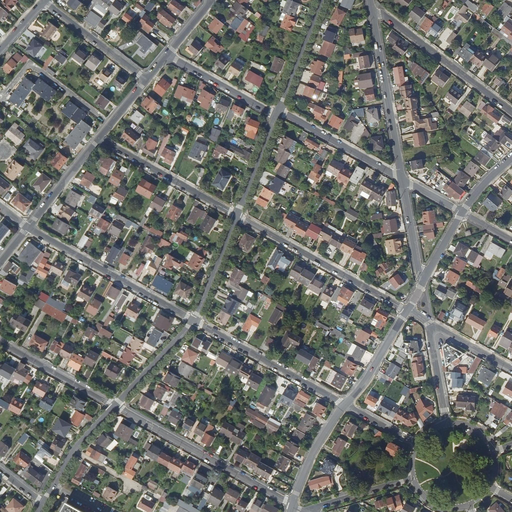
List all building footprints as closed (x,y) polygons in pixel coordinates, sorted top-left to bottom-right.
[(16,0),(5,0),(2,3),(10,11),(14,7),(13,6),(17,1),(16,0)] [(77,0),(69,0),(67,4),(75,10),(81,3),(77,0)] [(114,3),(109,0),(99,0),(96,4),(85,19),(96,27),(97,25),(102,19),(109,9),(114,3)] [(119,1),(120,0),(116,0),(114,3),(109,9),(117,15),(123,7),(118,3),(119,1)] [(174,0),(173,0),(169,6),(173,10),(173,11),(175,13),(176,12),(180,15),(185,8),(174,0)] [(298,8),(299,4),(290,0),(288,0),(283,13),(286,14),(294,17),(298,8)] [(354,0),(343,0),(341,6),(351,10),(354,0)] [(480,8),(488,15),(494,7),(486,0),(480,8)] [(151,1),(146,8),(151,11),(156,4),(151,1)] [(244,18),(249,10),(245,7),(239,2),(232,11),(240,16),(244,18)] [(497,14),(505,19),(507,16),(511,9),(511,7),(506,3),(497,14)] [(463,14),(468,8),(467,7),(465,6),(464,5),(460,11),(461,13),(458,17),(467,23),(470,19),(463,14)] [(0,20),(2,22),(4,22),(6,19),(6,18),(5,17),(9,14),(0,6),(0,20)] [(133,15),(137,18),(142,11),(139,9),(136,6),(133,10),(135,12),(133,15)] [(426,14),(416,6),(409,15),(420,23),(426,14)] [(337,9),(331,22),(339,26),(346,13),(337,9)] [(163,10),(158,17),(160,19),(159,20),(166,25),(167,25),(170,27),(176,20),(163,10)] [(130,23),(133,19),(126,14),(123,18),(130,23)] [(296,24),(298,19),(294,17),(286,14),(281,28),(291,32),(293,26),(294,24),(296,24)] [(148,34),(153,27),(152,26),(153,25),(148,21),(150,19),(145,15),(137,26),(142,29),(148,34)] [(243,31),(250,23),(246,19),(244,18),(240,16),(231,26),(240,33),(242,30),(243,31)] [(217,33),(224,24),(217,18),(209,28),(217,33)] [(107,22),(102,19),(97,25),(102,29),(107,22)] [(421,28),(428,33),(429,31),(432,27),(424,21),(420,25),(418,24),(414,30),(417,32),(421,28)] [(58,28),(49,22),(46,26),(46,27),(45,29),(44,29),(40,34),(50,40),(58,28)] [(511,25),(507,22),(501,30),(505,33),(507,31),(511,34),(508,38),(511,41),(511,25)] [(443,28),(435,23),(432,27),(429,31),(436,36),(443,28)] [(242,33),(240,37),(247,43),(256,27),(253,25),(247,36),(242,33)] [(326,41),(333,44),(336,34),(335,33),(337,30),(329,27),(327,30),(323,40),(326,41)] [(445,37),(450,31),(447,28),(442,35),(445,37)] [(362,29),(355,30),(354,29),(349,30),(351,41),(353,42),(356,42),(358,42),(360,41),(364,40),(362,29)] [(153,53),(158,47),(141,33),(135,41),(139,43),(138,44),(143,47),(140,51),(146,56),(150,50),(153,53)] [(398,52),(403,56),(408,50),(402,46),(404,43),(391,33),(387,39),(395,45),(395,46),(400,50),(398,52)] [(446,41),(450,44),(457,35),(455,33),(453,36),(451,35),(446,41)] [(221,45),(222,43),(216,39),(213,36),(206,45),(209,48),(210,47),(217,53),(219,51),(221,53),(225,48),(221,45)] [(267,37),(261,36),(258,44),(265,46),(267,37)] [(224,38),(222,42),(228,46),(231,43),(224,38)] [(43,46),(34,40),(26,50),(35,57),(43,46)] [(195,40),(187,50),(192,54),(194,52),(197,55),(204,47),(195,40)] [(333,44),(326,41),(322,50),(321,49),(319,53),(331,58),(336,45),(333,44)] [(463,49),(458,55),(468,62),(470,60),(473,57),(474,55),(468,50),(470,47),(471,46),(467,43),(466,45),(463,49)] [(454,54),(457,56),(463,49),(460,47),(454,54)] [(85,54),(78,49),(71,58),(82,67),(90,56),(86,53),(85,54)] [(64,53),(60,50),(54,58),(62,64),(66,59),(62,56),(64,53)] [(470,60),(480,68),(484,63),(488,58),(478,50),(473,57),(470,60)] [(369,63),(367,51),(353,54),(354,58),(359,57),(361,69),(371,68),(370,62),(369,63)] [(21,60),(23,57),(18,53),(4,68),(10,73),(17,64),(21,60)] [(484,63),(493,71),(501,61),(491,53),(488,58),(484,63)] [(21,60),(25,64),(29,59),(25,55),(23,57),(21,60)] [(231,61),(223,55),(217,62),(224,68),(231,61)] [(87,64),(95,71),(102,62),(94,56),(87,64)] [(276,58),(271,70),(279,73),(284,61),(276,58)] [(314,61),(311,68),(313,68),(311,72),(321,76),(323,72),(321,72),(325,63),(318,60),(318,62),(314,61)] [(415,60),(409,67),(418,81),(427,70),(415,60)] [(230,69),(229,71),(233,73),(235,74),(234,74),(238,77),(242,71),(241,71),(244,67),(235,61),(230,69)] [(394,68),(397,84),(405,83),(402,67),(394,68)] [(55,73),(47,68),(45,70),(56,78),(60,73),(57,71),(55,73)] [(106,70),(100,78),(106,82),(112,75),(106,70)] [(250,70),(247,78),(253,80),(262,84),(265,77),(250,70)] [(432,73),(428,70),(419,82),(420,83),(422,86),(431,75),(432,73)] [(439,71),(432,80),(443,88),(449,79),(439,71)] [(276,76),(270,73),(268,79),(272,81),(273,79),(275,79),(276,76)] [(358,77),(360,88),(373,86),(371,74),(358,77)] [(313,75),(309,84),(318,88),(322,78),(313,75)] [(119,76),(114,83),(122,89),(127,82),(119,76)] [(494,83),(498,86),(498,85),(502,80),(498,77),(494,83)] [(19,107),(33,89),(50,101),(57,92),(40,79),(35,85),(26,79),(10,100),(14,103),(19,107)] [(163,96),(171,86),(164,79),(156,88),(155,90),(163,96)] [(190,99),(189,101),(192,102),(196,92),(194,91),(195,89),(190,87),(189,89),(179,85),(174,97),(181,99),(181,98),(182,96),(190,99)] [(403,99),(406,99),(408,111),(417,109),(418,109),(416,97),(413,98),(410,85),(401,87),(403,99)] [(318,100),(321,91),(308,86),(304,94),(318,100)] [(445,96),(453,102),(459,94),(458,92),(451,88),(445,96)] [(204,90),(198,100),(203,103),(201,106),(208,110),(215,96),(204,90)] [(375,100),(373,90),(366,91),(368,101),(375,100)] [(456,105),(462,96),(459,94),(453,102),(456,105)] [(104,109),(110,100),(102,95),(96,103),(104,109)] [(152,113),(159,104),(150,96),(142,105),(152,113)] [(230,102),(223,100),(223,102),(220,101),(217,109),(222,111),(223,109),(227,110),(230,102)] [(481,111),(486,104),(482,101),(481,103),(482,103),(478,108),(481,111)] [(318,105),(316,105),(309,102),(308,105),(318,109),(317,110),(315,114),(319,116),(317,119),(323,122),(326,118),(324,117),(327,111),(318,105)] [(71,103),(63,112),(80,125),(66,142),(66,143),(75,150),(92,128),(83,121),(87,115),(71,103)] [(465,104),(462,108),(458,113),(466,119),(473,111),(465,104)] [(234,110),(231,109),(227,119),(232,121),(235,113),(239,115),(240,113),(242,114),(245,110),(236,106),(234,110)] [(487,117),(492,121),(494,122),(496,123),(499,119),(496,116),(491,112),(493,109),(489,106),(487,109),(485,107),(481,112),(487,117)] [(427,108),(429,118),(431,118),(441,116),(435,107),(427,108)] [(368,111),(370,123),(379,121),(377,109),(368,111)] [(408,111),(407,111),(409,122),(413,121),(419,120),(417,109),(408,111)] [(360,122),(361,120),(354,110),(353,110),(347,121),(349,122),(352,115),(357,118),(355,120),(360,122)] [(145,117),(138,111),(133,117),(132,119),(139,124),(145,117)] [(334,114),(329,123),(339,128),(343,120),(334,114)] [(511,118),(506,114),(502,118),(510,124),(511,121),(511,118)] [(357,127),(360,122),(355,120),(357,118),(352,115),(349,122),(347,121),(343,128),(351,132),(354,126),(357,127)] [(419,120),(413,121),(415,130),(426,128),(426,130),(428,131),(437,130),(436,123),(432,124),(431,118),(429,118),(419,120)] [(254,139),(260,124),(250,120),(244,135),(254,139)] [(13,125),(6,133),(18,143),(25,135),(13,125)] [(129,128),(123,135),(135,145),(140,138),(129,128)] [(366,129),(362,136),(367,139),(371,132),(366,129)] [(511,137),(503,131),(496,140),(501,143),(503,145),(506,141),(511,144),(511,143),(511,137)] [(424,132),(413,134),(414,138),(416,138),(416,141),(415,142),(416,148),(426,146),(424,132)] [(33,136),(27,143),(34,150),(32,153),(37,157),(45,146),(33,136)] [(285,136),(279,147),(281,148),(292,154),(296,147),(292,145),(295,141),(285,136)] [(372,138),(375,150),(385,148),(382,136),(372,138)] [(169,138),(165,137),(163,142),(158,154),(167,159),(165,162),(172,165),(173,162),(178,152),(175,151),(174,153),(166,148),(169,138)] [(499,147),(501,143),(496,140),(493,137),(485,148),(492,153),(497,146),(499,147)] [(249,148),(251,145),(240,139),(238,142),(249,148)] [(307,139),(305,143),(317,149),(319,145),(307,139)] [(200,143),(193,156),(204,162),(211,148),(206,146),(207,143),(203,142),(202,144),(200,143)] [(242,156),(241,157),(248,161),(252,153),(246,149),(244,152),(230,145),(228,148),(242,156)] [(146,146),(144,151),(154,157),(156,152),(146,146)] [(231,158),(234,153),(220,146),(217,151),(216,150),(213,155),(218,158),(221,153),(231,158)] [(484,166),(493,155),(492,153),(485,148),(484,147),(475,159),(484,166)] [(291,158),(293,155),(292,154),(281,148),(279,152),(280,153),(276,160),(279,162),(282,164),(285,165),(289,157),(291,158)] [(60,153),(52,163),(59,169),(68,159),(60,153)] [(102,173),(110,177),(117,163),(104,155),(99,165),(104,168),(103,171),(102,173)] [(425,168),(423,159),(413,161),(414,170),(425,168)] [(327,171),(337,177),(343,167),(343,166),(333,160),(327,171)] [(16,161),(6,173),(13,179),(23,166),(16,161)] [(471,161),(464,170),(472,176),(480,167),(471,161)] [(282,164),(279,170),(277,173),(285,178),(290,168),(285,165),(282,164)] [(321,167),(316,164),(315,167),(308,178),(307,180),(312,183),(314,180),(317,181),(320,175),(318,173),(321,167)] [(111,181),(119,186),(125,175),(125,174),(128,169),(123,167),(120,171),(119,172),(116,171),(111,181)] [(348,170),(343,167),(337,177),(337,178),(348,184),(350,180),(353,175),(347,172),(348,170)] [(364,170),(358,167),(354,173),(353,175),(350,180),(357,183),(364,170)] [(221,170),(213,185),(223,190),(230,176),(221,170)] [(88,172),(82,183),(90,188),(96,177),(88,172)] [(461,172),(454,182),(462,188),(469,178),(461,172)] [(43,174),(33,186),(41,192),(51,180),(43,174)] [(0,177),(0,191),(2,193),(9,184),(0,177)] [(279,193),(285,182),(277,177),(275,180),(274,180),(271,184),(272,184),(270,188),(279,193)] [(144,179),(137,191),(150,199),(157,187),(144,179)] [(370,195),(375,186),(364,180),(359,189),(370,195)] [(458,199),(465,191),(462,188),(454,182),(447,191),(451,194),(450,196),(452,197),(453,196),(458,199)] [(383,190),(376,186),(375,186),(370,195),(368,199),(373,201),(374,198),(381,202),(388,190),(384,187),(383,190)] [(511,190),(506,186),(499,194),(506,201),(511,194),(511,190)] [(117,192),(116,191),(113,196),(123,201),(128,191),(121,187),(117,192)] [(265,206),(271,195),(270,195),(272,191),(265,187),(257,202),(265,206)] [(72,191),(66,203),(75,208),(82,196),(72,191)] [(387,198),(388,206),(397,205),(395,192),(388,193),(388,198),(387,198)] [(20,193),(13,202),(25,211),(31,202),(20,193)] [(502,201),(492,193),(484,204),(493,212),(502,201)] [(167,202),(156,196),(150,207),(161,213),(167,202)] [(198,217),(202,219),(206,211),(203,211),(202,211),(203,208),(198,205),(200,202),(196,200),(193,206),(195,207),(187,221),(193,225),(198,217)] [(90,212),(101,218),(104,212),(106,209),(95,203),(90,212)] [(59,212),(58,214),(63,217),(63,216),(69,219),(74,210),(68,207),(68,206),(64,204),(62,207),(61,207),(58,211),(59,212)] [(177,220),(182,210),(175,206),(173,205),(168,215),(177,220)] [(110,212),(117,216),(118,213),(107,207),(106,209),(104,212),(107,215),(108,215),(110,212)] [(423,221),(423,225),(433,224),(437,223),(438,223),(437,219),(435,219),(433,211),(422,212),(424,221),(423,221)] [(107,215),(104,212),(101,218),(97,225),(106,230),(110,224),(104,220),(107,215)] [(290,227),(294,230),(299,221),(300,219),(289,213),(288,214),(285,219),(284,223),(290,226),(290,227)] [(209,232),(214,225),(211,223),(214,218),(208,215),(201,227),(209,232)] [(385,220),(387,232),(398,230),(396,218),(385,220)] [(67,235),(72,226),(59,219),(54,227),(67,235)] [(118,237),(124,226),(122,224),(116,221),(109,233),(113,235),(114,234),(118,237)] [(297,233),(304,237),(306,234),(310,227),(299,221),(294,230),(293,232),(297,234),(297,233)] [(3,222),(0,226),(0,243),(12,229),(3,222)] [(329,225),(326,223),(322,230),(319,236),(330,242),(333,236),(335,232),(328,228),(329,225)] [(306,234),(310,237),(310,236),(317,239),(319,236),(322,230),(311,224),(310,227),(306,234)] [(434,230),(433,224),(423,225),(422,225),(423,236),(426,235),(427,239),(434,238),(433,230),(434,230)] [(181,234),(178,232),(173,240),(181,245),(184,238),(187,239),(189,235),(183,232),(181,234)] [(144,253),(146,250),(151,252),(154,246),(151,244),(154,238),(149,234),(140,251),(144,253)] [(255,239),(247,234),(244,240),(243,239),(238,247),(248,253),(255,239)] [(80,244),(85,246),(89,238),(85,236),(80,244)] [(328,245),(339,251),(340,249),(346,240),(342,238),(341,240),(333,236),(330,242),(328,245)] [(359,241),(351,236),(349,240),(346,238),(346,240),(340,249),(345,251),(345,250),(352,254),(356,246),(359,241)] [(172,243),(164,239),(161,237),(157,244),(161,247),(163,243),(169,247),(172,243)] [(389,252),(401,250),(400,242),(399,237),(387,239),(389,252)] [(477,256),(479,254),(469,248),(460,242),(454,252),(463,258),(464,257),(467,258),(467,259),(474,263),(477,256)] [(32,243),(19,259),(30,268),(43,252),(32,243)] [(505,252),(492,244),(488,251),(486,255),(491,258),(493,254),(501,258),(505,252)] [(356,246),(352,254),(349,258),(361,265),(364,259),(365,259),(367,255),(363,253),(361,252),(363,250),(356,246)] [(264,249),(260,247),(252,261),(250,264),(255,266),(257,263),(258,264),(260,262),(258,261),(260,257),(264,249)] [(204,257),(206,253),(199,250),(198,250),(197,249),(195,253),(204,257)] [(268,265),(275,269),(277,266),(283,255),(284,253),(277,249),(268,265)] [(45,265),(51,254),(47,252),(37,270),(43,274),(42,276),(47,278),(50,273),(49,272),(51,269),(45,265)] [(118,256),(111,252),(106,260),(113,264),(118,256)] [(201,262),(204,257),(195,253),(194,252),(188,265),(196,269),(201,262)] [(131,257),(124,253),(119,261),(126,265),(131,257)] [(160,264),(165,256),(160,254),(157,260),(159,261),(158,262),(153,260),(149,268),(156,272),(159,266),(160,264)] [(477,265),(481,258),(482,257),(479,254),(477,256),(474,263),(477,265)] [(288,258),(283,255),(277,266),(285,270),(288,265),(290,266),(293,261),(289,259),(290,258),(288,257),(288,258)] [(462,272),(467,263),(453,255),(450,261),(452,263),(450,267),(458,271),(459,270),(462,272)] [(181,267),(184,262),(177,258),(176,259),(173,257),(171,260),(168,258),(166,262),(169,264),(167,267),(171,269),(174,265),(178,267),(179,265),(181,267)] [(14,264),(10,261),(0,273),(9,278),(11,275),(8,273),(11,268),(14,270),(19,265),(16,263),(14,264)] [(64,265),(56,261),(50,272),(61,278),(66,269),(63,267),(64,265)] [(384,270),(387,267),(384,263),(383,262),(379,264),(381,267),(375,272),(377,275),(384,270)] [(363,263),(360,270),(365,272),(368,271),(370,266),(363,263)] [(290,275),(299,279),(304,269),(296,265),(290,275)] [(390,265),(387,267),(384,270),(387,274),(394,269),(390,265)] [(246,272),(236,267),(231,276),(232,276),(230,280),(231,280),(239,285),(246,272)] [(22,275),(18,283),(28,288),(37,271),(33,269),(28,278),(22,275)] [(298,281),(309,287),(314,278),(315,276),(315,275),(304,269),(299,279),(298,281)] [(505,271),(501,269),(499,273),(495,271),(492,277),(499,280),(500,278),(501,278),(505,271)] [(511,273),(511,270),(510,269),(506,276),(504,275),(500,281),(498,284),(504,287),(511,273)] [(71,283),(77,286),(82,276),(78,274),(78,275),(70,271),(65,280),(63,284),(69,287),(71,283)] [(454,284),(459,275),(451,271),(446,280),(454,284)] [(153,284),(168,293),(173,284),(164,279),(165,277),(160,274),(159,276),(158,275),(153,284)] [(405,283),(399,274),(389,280),(392,284),(393,283),(397,289),(405,283)] [(317,280),(314,278),(309,287),(320,293),(325,284),(317,280)] [(8,279),(2,289),(13,295),(18,285),(8,279)] [(243,300),(249,290),(239,285),(231,280),(228,285),(237,291),(234,295),(243,300)] [(182,281),(176,291),(186,297),(192,287),(182,281)] [(445,288),(447,285),(441,282),(435,294),(443,298),(445,295),(452,299),(455,292),(449,288),(448,290),(445,288)] [(78,295),(89,302),(95,292),(84,286),(78,295)] [(342,288),(338,286),(336,291),(335,292),(331,299),(336,301),(338,299),(347,304),(354,292),(343,286),(342,288)] [(121,291),(112,287),(108,295),(116,300),(121,291)] [(335,292),(331,290),(327,288),(321,299),(323,300),(321,304),(327,308),(331,299),(335,292)] [(42,292),(38,298),(47,303),(49,299),(50,297),(42,292)] [(128,296),(123,293),(119,300),(124,303),(128,296)] [(262,298),(271,303),(273,300),(264,294),(262,298)] [(240,302),(229,296),(226,301),(229,302),(227,305),(226,305),(223,309),(233,315),(240,302)] [(34,304),(43,309),(47,303),(38,298),(37,298),(34,304)] [(49,299),(47,303),(54,307),(57,303),(49,299)] [(364,299),(359,309),(370,315),(375,306),(364,299)] [(88,311),(96,316),(103,304),(95,300),(88,311)] [(249,301),(246,305),(253,309),(256,305),(255,305),(256,303),(253,301),(252,303),(249,301)] [(136,305),(132,302),(126,313),(137,319),(142,310),(135,306),(136,305)] [(468,308),(456,302),(450,312),(455,315),(456,314),(462,318),(468,308)] [(43,311),(64,322),(66,319),(68,315),(63,312),(56,308),(54,307),(47,303),(43,309),(43,311)] [(279,304),(270,321),(276,324),(282,312),(286,314),(288,309),(279,304)] [(20,308),(17,312),(26,318),(28,313),(20,308)] [(379,320),(376,325),(382,329),(390,314),(379,308),(374,318),(379,320)] [(341,316),(348,321),(354,311),(349,309),(348,311),(345,309),(341,316)] [(227,325),(232,315),(223,310),(221,314),(223,315),(221,318),(219,321),(227,325)] [(249,332),(251,328),(256,331),(258,327),(261,321),(264,316),(253,310),(251,314),(250,315),(249,317),(250,317),(244,329),(249,332)] [(17,312),(11,322),(26,331),(32,321),(26,318),(17,312)] [(486,322),(470,313),(466,321),(482,330),(486,322)] [(163,328),(168,319),(159,314),(156,320),(155,320),(153,324),(163,329),(163,328)] [(115,318),(110,315),(100,333),(105,335),(111,338),(114,333),(106,329),(111,320),(113,321),(115,318)] [(174,319),(169,317),(168,319),(163,328),(168,330),(174,319)] [(492,335),(497,338),(502,329),(493,324),(487,335),(491,337),(492,335)] [(378,334),(366,327),(364,331),(371,335),(376,338),(378,334)] [(96,333),(99,334),(100,333),(93,328),(88,336),(93,339),(96,333)] [(150,341),(149,344),(155,347),(163,334),(154,328),(153,330),(155,331),(153,334),(152,334),(149,340),(150,341)] [(332,333),(339,337),(342,332),(334,328),(332,333)] [(288,330),(282,343),(289,347),(292,343),(299,346),(303,338),(288,330)] [(364,331),(362,330),(356,341),(365,346),(371,335),(364,331)] [(499,344),(508,349),(511,344),(511,342),(511,331),(510,333),(507,331),(499,344)] [(36,335),(31,344),(44,351),(48,342),(36,335)] [(136,352),(139,353),(141,349),(141,348),(142,346),(145,341),(134,336),(128,347),(136,352)] [(197,337),(193,344),(206,352),(212,343),(207,340),(206,341),(197,337)] [(267,344),(275,349),(279,342),(271,337),(267,344)] [(58,355),(62,348),(61,348),(61,347),(62,347),(64,344),(57,339),(56,341),(55,340),(50,351),(58,355)] [(408,354),(420,352),(418,341),(405,340),(400,350),(401,351),(407,354),(408,354)] [(366,350),(357,346),(353,343),(348,353),(352,355),(349,360),(357,364),(359,360),(361,360),(366,350)] [(66,344),(61,354),(64,355),(67,357),(71,359),(76,349),(66,344)] [(447,344),(443,347),(446,367),(450,364),(453,367),(460,362),(458,358),(464,354),(447,344)] [(120,360),(129,365),(136,352),(128,347),(123,345),(118,354),(122,357),(120,360)] [(188,349),(183,358),(192,363),(198,354),(188,349)] [(301,349),(297,357),(309,365),(311,362),(313,358),(314,356),(301,349)] [(100,355),(91,350),(86,360),(85,361),(94,366),(100,355)] [(118,362),(119,359),(104,351),(103,354),(111,359),(111,358),(118,362)] [(216,361),(227,368),(233,357),(221,351),(216,361)] [(406,358),(408,356),(407,354),(401,351),(399,354),(400,355),(397,360),(402,363),(405,358),(406,358)] [(69,364),(80,370),(85,361),(86,360),(75,354),(72,359),(69,364)] [(422,366),(423,366),(421,356),(414,357),(415,362),(411,363),(414,378),(423,376),(422,370),(422,366)] [(464,369),(464,373),(473,374),(482,359),(477,356),(470,369),(464,369)] [(226,369),(237,375),(238,373),(243,365),(243,364),(233,357),(227,368),(226,369)] [(315,360),(313,358),(311,362),(312,363),(308,369),(315,373),(317,370),(315,369),(317,366),(315,365),(316,363),(314,362),(315,360)] [(333,363),(327,359),(324,364),(331,368),(333,363)] [(351,375),(358,364),(357,364),(349,360),(348,359),(342,370),(351,375)] [(191,375),(195,368),(183,361),(177,372),(187,377),(189,374),(191,375)] [(25,365),(21,362),(17,369),(12,377),(23,383),(24,381),(28,375),(30,372),(23,368),(25,365)] [(17,369),(6,363),(5,365),(0,373),(11,380),(12,377),(17,369)] [(400,367),(393,363),(387,372),(388,372),(386,375),(389,377),(394,379),(400,367)] [(113,364),(107,374),(115,378),(117,376),(118,376),(121,372),(120,370),(121,368),(113,364)] [(246,384),(247,383),(253,373),(254,371),(251,369),(245,366),(240,374),(243,376),(241,380),(242,381),(246,384)] [(486,370),(483,368),(481,367),(479,371),(481,372),(478,378),(488,384),(494,374),(490,372),(490,370),(487,368),(486,370)] [(347,377),(333,369),(327,380),(341,388),(347,377)] [(176,387),(181,377),(170,371),(164,381),(176,387)] [(453,378),(453,387),(463,387),(463,372),(451,372),(452,378),(453,378)] [(263,379),(253,373),(247,383),(258,389),(263,379)] [(33,378),(28,375),(24,381),(29,384),(33,378)] [(511,383),(508,381),(505,387),(502,392),(511,397),(511,383)] [(35,392),(44,397),(45,395),(50,387),(46,384),(45,386),(44,385),(40,383),(35,392)] [(161,400),(166,389),(160,386),(159,387),(158,386),(153,395),(161,400)] [(188,390),(197,395),(201,388),(196,386),(195,388),(190,386),(188,390)] [(267,386),(259,401),(269,407),(271,403),(270,402),(276,391),(267,386)] [(294,389),(288,386),(280,401),(281,402),(282,400),(284,401),(285,401),(286,402),(288,398),(293,400),(297,393),(294,391),(294,389)] [(311,395),(304,392),(302,390),(299,395),(298,394),(294,402),(301,406),(304,408),(306,404),(297,399),(298,397),(302,399),(303,397),(308,400),(311,395)] [(53,399),(45,395),(44,397),(40,404),(51,411),(58,399),(58,398),(54,396),(53,399)] [(154,401),(144,395),(142,399),(143,400),(142,402),(140,405),(149,410),(154,401)] [(379,400),(370,395),(366,401),(375,406),(379,400)] [(467,409),(474,409),(475,397),(457,396),(457,406),(467,407),(467,409)] [(75,397),(70,405),(81,412),(86,403),(75,397)] [(421,399),(416,406),(423,420),(432,412),(432,405),(421,399)] [(11,406),(0,400),(0,406),(1,406),(4,408),(8,411),(11,406)] [(383,400),(378,409),(392,416),(397,408),(383,400)] [(25,406),(16,401),(11,409),(20,414),(25,406)] [(151,409),(153,410),(155,406),(156,407),(159,403),(156,401),(151,409)] [(506,410),(507,407),(501,403),(500,404),(496,401),(490,412),(490,413),(490,414),(491,414),(491,413),(500,419),(506,410)] [(294,402),(292,405),(289,410),(292,412),(295,407),(299,410),(301,406),(294,402)] [(319,406),(315,414),(322,418),(326,410),(319,406)] [(248,408),(245,413),(256,419),(267,425),(269,420),(248,408)] [(394,418),(401,421),(401,420),(407,423),(408,426),(418,421),(414,412),(410,415),(399,409),(394,418)] [(181,415),(173,410),(167,419),(171,421),(170,423),(175,426),(179,420),(180,420),(181,418),(180,417),(181,415)] [(83,418),(90,422),(93,419),(86,414),(85,416),(77,411),(71,421),(79,426),(83,418)] [(307,413),(300,425),(306,428),(309,430),(316,418),(307,413)] [(183,425),(191,430),(198,418),(193,416),(191,419),(188,418),(183,425)] [(66,438),(72,426),(60,419),(54,431),(66,438)] [(221,429),(232,435),(236,427),(237,426),(226,420),(221,429)] [(280,426),(269,420),(267,425),(277,431),(280,426)] [(247,433),(241,429),(244,424),(239,421),(237,426),(236,427),(232,435),(230,438),(241,444),(247,433)] [(358,426),(350,421),(346,428),(345,428),(342,432),(352,438),(358,426)] [(195,431),(203,436),(208,426),(200,422),(195,431)] [(118,430),(115,434),(119,437),(127,441),(129,438),(134,430),(123,423),(119,431),(118,430)] [(205,431),(207,432),(202,440),(210,444),(216,434),(211,431),(213,426),(209,424),(208,426),(205,431)] [(304,432),(306,428),(300,425),(298,429),(297,428),(292,436),(300,441),(305,433),(304,432)] [(112,432),(108,430),(101,437),(102,438),(97,443),(106,448),(113,440),(109,436),(112,432)] [(384,434),(380,431),(375,436),(378,439),(384,434)] [(26,433),(18,443),(22,446),(30,436),(26,433)] [(60,441),(60,440),(56,438),(49,451),(54,455),(57,457),(65,444),(60,441)] [(339,457),(347,442),(339,438),(333,449),(334,450),(333,453),(339,457)] [(118,443),(114,439),(113,440),(106,448),(110,450),(118,443)] [(294,456),(300,445),(289,439),(283,450),(294,456)] [(9,447),(2,442),(0,445),(0,453),(4,457),(9,451),(9,447)] [(143,450),(147,452),(152,444),(148,442),(143,450)] [(396,457),(400,448),(389,442),(385,451),(396,457)] [(52,458),(54,455),(49,451),(44,447),(38,454),(44,459),(47,455),(52,458)] [(107,457),(100,453),(96,451),(97,449),(95,448),(94,450),(90,447),(86,454),(103,464),(107,457)] [(234,456),(245,463),(251,453),(240,447),(234,456)] [(173,458),(165,454),(166,453),(162,451),(157,461),(168,467),(173,458)] [(21,464),(27,468),(30,465),(32,462),(33,461),(22,452),(15,461),(20,465),(21,464)] [(262,458),(251,452),(251,453),(245,463),(256,469),(261,461),(262,458)] [(284,470),(291,459),(281,454),(275,465),(284,470)] [(137,458),(132,456),(124,469),(129,472),(137,458)] [(177,459),(174,457),(167,468),(179,474),(182,468),(184,465),(177,461),(177,459)] [(39,468),(42,464),(35,458),(33,461),(32,462),(39,468)] [(322,465),(320,470),(331,475),(337,464),(327,458),(324,462),(325,463),(323,466),(322,465)] [(198,466),(187,460),(186,461),(185,463),(184,465),(182,468),(182,469),(193,475),(198,466)] [(263,477),(264,476),(264,475),(269,478),(274,469),(261,461),(256,469),(255,471),(254,472),(263,477)] [(79,485),(82,480),(80,478),(84,472),(87,467),(82,464),(71,481),(79,485)] [(34,468),(30,465),(27,468),(23,474),(40,487),(44,478),(45,476),(42,474),(41,475),(33,469),(34,468)] [(359,468),(350,470),(353,480),(362,477),(359,468)] [(197,473),(197,474),(191,484),(202,490),(207,481),(201,477),(202,475),(197,473)] [(324,478),(309,482),(311,488),(317,487),(318,489),(322,488),(321,486),(330,483),(329,478),(324,478)] [(150,480),(147,486),(154,490),(157,484),(150,480)] [(117,492),(108,487),(103,497),(112,502),(117,492)] [(240,494),(229,488),(225,496),(224,497),(235,503),(240,494)] [(207,500),(218,507),(224,497),(225,496),(220,493),(221,493),(214,489),(207,500)] [(145,494),(143,498),(139,506),(149,511),(151,511),(155,504),(149,501),(151,498),(145,494)] [(399,496),(386,500),(390,511),(395,509),(395,507),(402,505),(399,496)] [(251,507),(259,511),(263,505),(264,503),(256,498),(251,507)] [(21,511),(24,507),(20,503),(20,504),(18,503),(19,502),(15,499),(11,503),(7,507),(12,511),(18,511),(20,510),(21,511)] [(166,511),(172,502),(166,499),(159,511),(166,511)] [(198,511),(200,510),(179,499),(176,504),(191,511),(198,511)] [(376,503),(377,509),(387,506),(385,499),(376,503)] [(236,508),(243,511),(244,511),(248,504),(240,500),(236,508)] [(74,507),(67,503),(62,511),(83,511),(77,509),(78,508),(75,506),(74,507)] [(412,511),(415,508),(406,503),(401,511),(412,511)] [(490,509),(491,510),(492,511),(504,511),(497,503),(490,509)]
